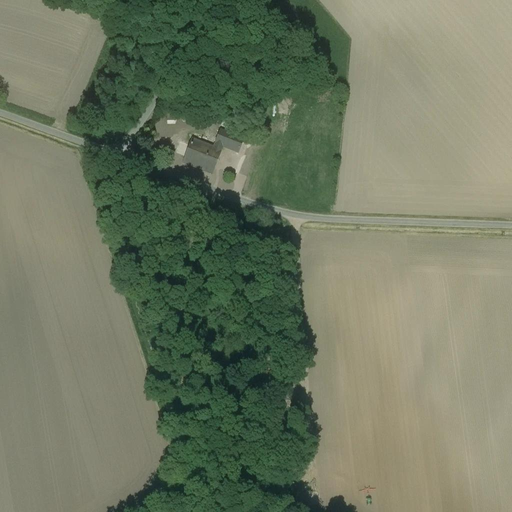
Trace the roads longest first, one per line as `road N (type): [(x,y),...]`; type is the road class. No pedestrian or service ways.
road 1 (unclassified): [(120,156),(297,218),(511,227)]
road 2 (unclassified): [(120,156),(182,53),(202,0)]
road 3 (unclassified): [(0,113),(120,156)]
